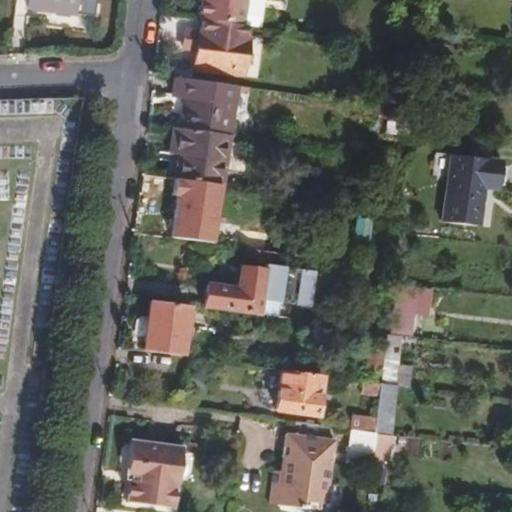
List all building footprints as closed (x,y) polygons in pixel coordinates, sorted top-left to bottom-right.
[(22,0),(21,9),(69,16),(70,0),(22,0)] [(192,0),(190,19),(233,25),(236,0),(192,0)] [(236,0),(233,25),(250,27),(254,0),(236,0)] [(448,39),(450,21),(429,19),(427,37),(448,39)] [(237,75),(242,36),(177,27),(174,47),(191,49),(188,68),(237,75)] [(175,129),(222,135),(223,135),(230,85),(169,77),(167,95),(179,96),(175,129)] [(406,108),(409,84),(374,79),(371,103),(406,108)] [(167,128),(161,177),(216,184),(222,135),(175,129),(167,128)] [(492,189),(496,160),(444,155),(437,220),(477,224),(481,187),(492,189)] [(493,224),(494,191),(486,191),(486,224),(493,224)] [(363,249),(367,218),(352,216),(349,247),(363,249)] [(216,224),(213,244),(257,250),(259,234),(238,231),(238,227),(216,224)] [(408,261),(410,244),(397,243),(395,259),(408,261)] [(279,253),(264,251),(263,260),(278,262),(279,253)] [(201,285),(198,308),(254,315),(256,300),(306,307),(310,272),(261,266),(260,273),(231,269),(229,289),(201,285)] [(394,333),(416,334),(417,314),(433,315),(434,286),(396,285),(394,333)] [(140,337),(138,349),(178,355),(184,305),(146,300),(142,318),(133,317),(130,323),(128,330),(132,335),(140,337)] [(375,382),(385,383),(389,383),(392,362),(395,334),(381,333),(378,353),(376,374),(375,382)] [(376,374),(378,353),(361,351),(359,372),(376,374)] [(392,362),(389,383),(401,385),(404,363),(392,362)] [(318,376),(279,370),(273,410),(312,416),(318,376)] [(356,392),(373,394),(375,382),(357,380),(356,392)] [(371,416),(369,431),(380,432),(385,383),(375,382),(373,394),(371,416)] [(345,413),(344,428),(352,429),(369,431),(371,416),(362,415),(353,414),(345,413)] [(348,462),(365,464),(367,455),(369,431),(352,429),(348,462)] [(369,431),(367,455),(381,456),(384,432),(380,432),(369,431)] [(322,502),(329,438),(280,432),(275,468),(268,467),(264,501),(298,505),(299,500),(322,502)] [(174,484),(178,447),(125,440),(123,462),(127,463),(122,502),(168,508),(172,484),(174,484)]
